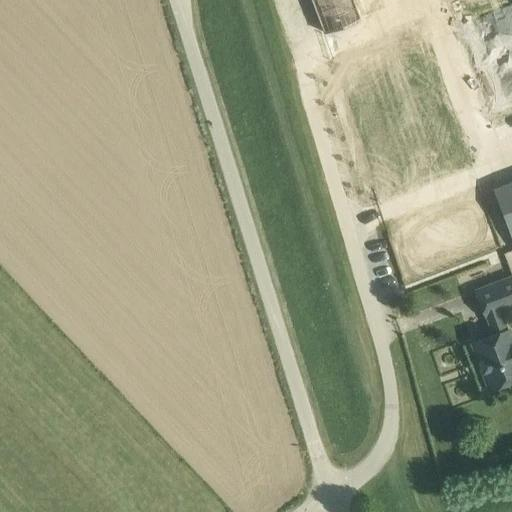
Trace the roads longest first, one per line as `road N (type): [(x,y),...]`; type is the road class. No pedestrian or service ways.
road 1 (track): [(405,511),(246,0)]
road 2 (unclassified): [(330,502),(176,0)]
